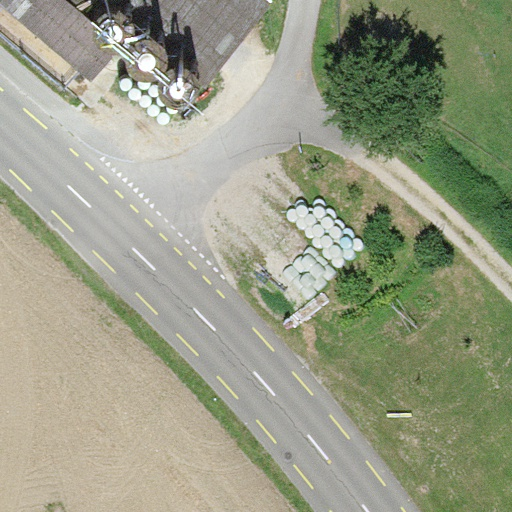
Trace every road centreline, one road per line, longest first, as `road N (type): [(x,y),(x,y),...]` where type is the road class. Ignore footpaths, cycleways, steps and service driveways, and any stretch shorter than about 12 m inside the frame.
road 1 (secondary): [(365,511),(229,352),(0,132)]
road 2 (track): [(118,238),(285,99),(304,0)]
road 3 (track): [(285,99),(452,200),(511,269)]
